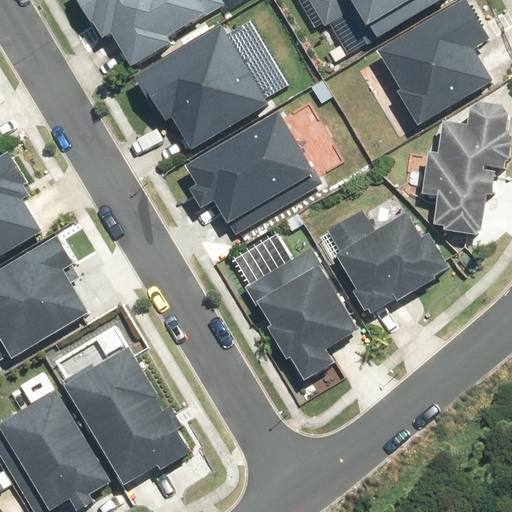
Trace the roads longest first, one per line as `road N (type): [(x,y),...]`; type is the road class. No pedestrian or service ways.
road 1 (residential): [(305,492),(5,0)]
road 2 (residential): [(511,320),(395,429),(305,492)]
